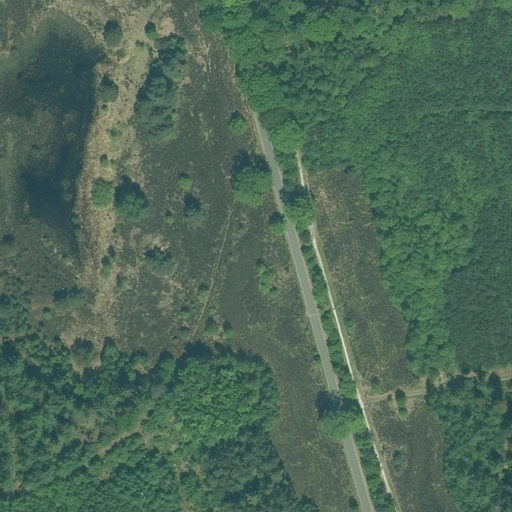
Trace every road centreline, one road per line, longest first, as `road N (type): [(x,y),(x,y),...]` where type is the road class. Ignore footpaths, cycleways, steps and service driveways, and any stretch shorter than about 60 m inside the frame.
road 1 (unclassified): [(368,511),(227,0)]
road 2 (track): [(0,375),(29,393),(66,401),(162,391),(103,450),(16,488)]
road 3 (track): [(162,391),(196,344),(241,167),(265,139)]
road 4 (track): [(338,407),(511,375)]
